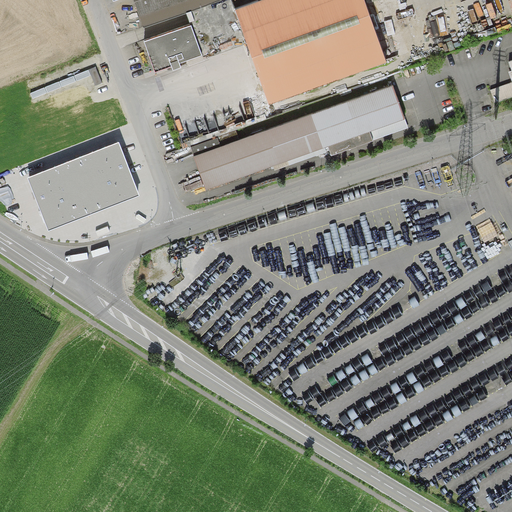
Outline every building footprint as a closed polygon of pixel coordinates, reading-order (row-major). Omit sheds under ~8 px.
[(134,0),(144,26),(215,0),(134,0)] [(364,0),(260,0),(235,9),(268,104),(386,63),(364,0)] [(200,54),(189,25),(143,41),(153,68),(169,62),(171,69),(180,66),(178,62),(200,54)] [(240,141),(195,157),(207,190),(329,147),(331,155),(372,140),(369,132),(403,120),(391,88),(240,141)] [(191,147),(195,157),(240,141),(236,131),(191,147)] [(119,141),(27,177),(34,194),(48,230),(140,195),(130,169),(119,141)]
